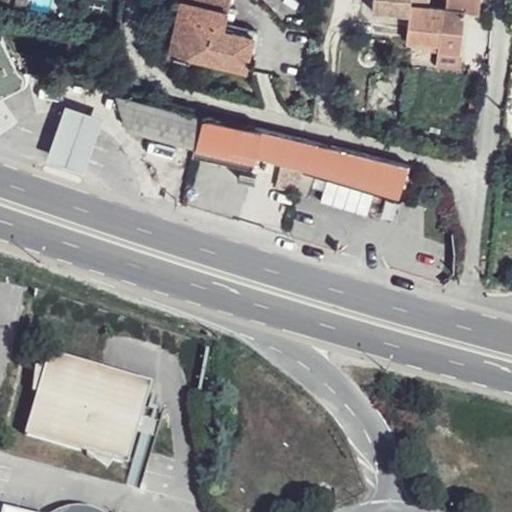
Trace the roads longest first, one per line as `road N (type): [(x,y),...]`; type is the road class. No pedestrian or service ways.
road 1 (primary): [(511,337),(0,180)]
road 2 (primary): [(0,217),(241,298),(511,373)]
